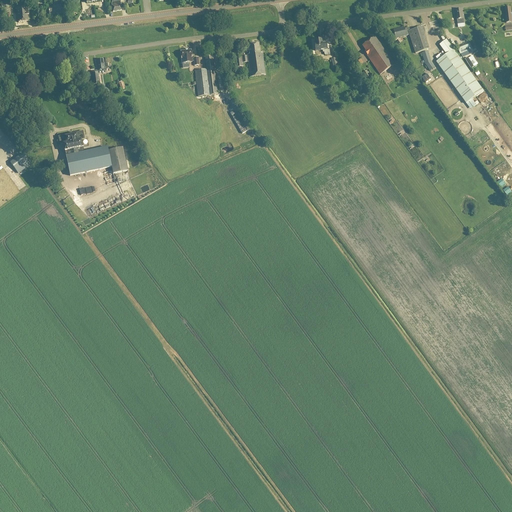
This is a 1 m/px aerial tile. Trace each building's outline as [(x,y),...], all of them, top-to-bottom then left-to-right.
[(119,0),(110,0),(113,12),(121,11),(119,0)] [(48,8),(49,15),(61,14),(60,6),(59,6),(59,1),(54,2),(54,7),(48,8)] [(17,7),(16,8),(18,23),(28,22),(27,16),(28,16),(27,2),(17,3),(17,7)] [(464,19),(462,9),(455,10),(456,20),(457,25),(464,24),(464,19)] [(394,31),(396,39),(409,36),(415,54),(429,50),(425,39),(422,28),(410,31),(409,28),(404,29),(404,28),(394,31)] [(374,37),(362,46),(366,51),(364,53),(380,75),(394,65),(374,37)] [(314,45),(315,52),(322,51),(323,53),(324,53),(324,55),(325,56),(329,55),(329,51),(327,51),(326,43),(321,44),(321,40),(315,41),(315,45),(314,45)] [(242,56),(234,57),(235,68),(243,67),(243,64),(248,63),(249,78),(265,76),(262,53),(260,54),(258,44),(248,45),(249,55),(247,55),(247,56),(242,57),(242,56)] [(469,44),(458,48),(461,54),(471,50),(469,44)] [(191,51),(180,52),(182,64),(192,63),(192,62),(194,62),(194,66),(199,66),(198,58),(193,59),(192,60),(191,51)] [(438,62),(436,63),(465,105),(483,93),(454,51),(443,59),(441,54),(435,58),(438,62)] [(434,68),(431,63),(427,52),(421,54),(425,65),(429,72),(434,68)] [(206,70),(195,71),(198,98),(210,96),(218,95),(213,56),(205,57),(206,70)] [(105,73),(105,70),(104,64),(103,64),(102,60),(97,61),(97,63),(96,63),(97,71),(91,72),(92,82),(99,81),(98,74),(105,73)] [(358,77),(362,83),(372,78),(367,71),(358,77)] [(431,80),(427,75),(422,79),(426,84),(431,80)] [(97,89),(105,99),(110,96),(102,85),(97,89)] [(230,114),(242,135),(247,132),(235,111),(230,114)] [(76,149),(83,147),(81,140),(84,140),(83,132),(76,133),(76,134),(65,137),(65,136),(58,137),(60,145),(63,145),(64,152),(65,152),(70,177),(111,167),(113,174),(128,171),(123,148),(108,152),(107,148),(78,154),(76,149)] [(31,165),(22,154),(10,163),(18,174),(31,165)]
